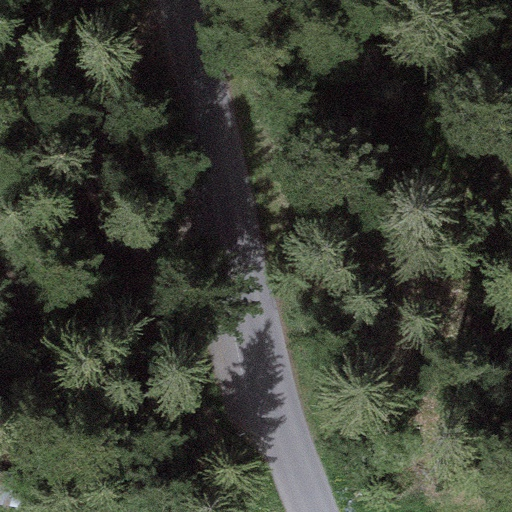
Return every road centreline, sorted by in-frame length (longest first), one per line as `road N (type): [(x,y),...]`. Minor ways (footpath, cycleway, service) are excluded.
road 1 (unclassified): [(181,0),(323,511)]
road 2 (track): [(0,274),(113,119),(144,0)]
